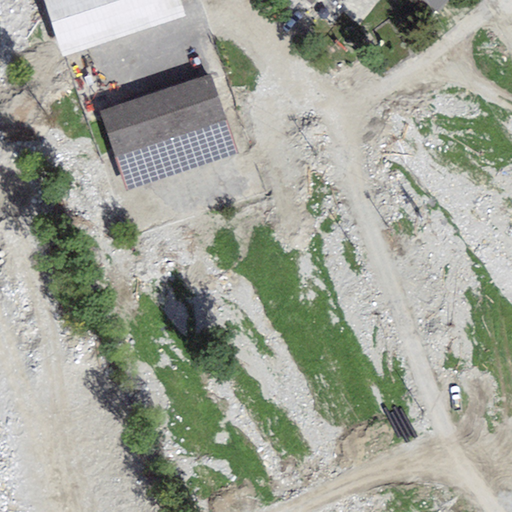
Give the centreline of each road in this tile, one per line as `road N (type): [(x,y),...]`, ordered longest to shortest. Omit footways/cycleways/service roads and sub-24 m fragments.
road 1 (unclassified): [(493,511),(432,402),(325,123)]
road 2 (residential): [(325,123),(495,0)]
road 3 (unclassified): [(325,123),(228,0)]
